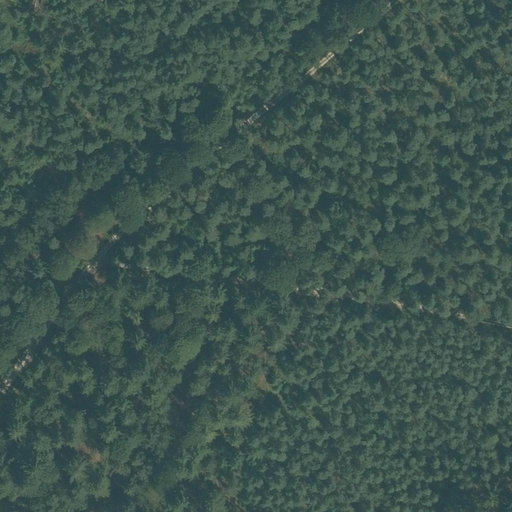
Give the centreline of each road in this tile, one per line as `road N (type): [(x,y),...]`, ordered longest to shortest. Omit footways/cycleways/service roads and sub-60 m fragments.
road 1 (track): [(305,75),(112,236),(0,390)]
road 2 (track): [(86,268),(117,261),(251,277),(511,325)]
road 3 (track): [(400,0),(305,75)]
